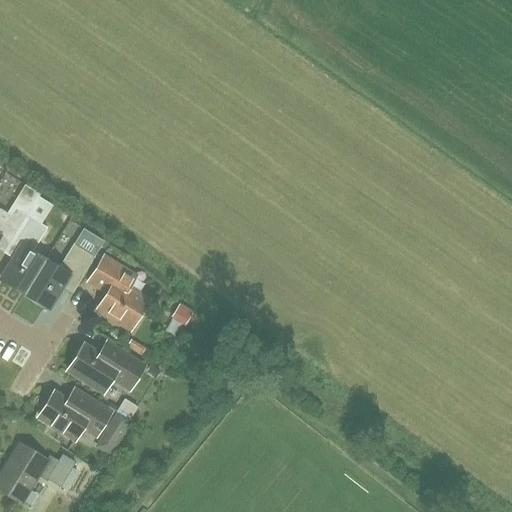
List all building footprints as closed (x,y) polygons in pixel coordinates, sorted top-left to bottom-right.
[(0,235),(10,241),(13,237),(26,216),(39,195),(24,185),(6,214),(0,210),(0,235)] [(24,295),(44,262),(31,254),(47,229),(26,216),(13,237),(23,244),(0,280),(24,295)] [(44,262),(24,295),(48,309),(61,287),(72,293),(100,247),(80,235),(73,246),(73,245),(58,270),(44,262)] [(131,276),(103,258),(88,282),(107,294),(96,310),(128,330),(147,302),(124,287),(131,276)] [(190,315),(178,307),(172,316),(184,324),(190,315)] [(104,342),(96,354),(83,346),(67,371),(102,393),(111,378),(129,389),(143,367),(104,342)] [(95,436),(110,413),(72,389),(65,401),(54,393),(39,417),(73,439),(81,427),(95,436)] [(130,423),(128,421),(119,415),(105,437),(114,442),(117,444),(130,423)] [(48,455),(46,460),(19,444),(0,474),(0,490),(20,503),(36,476),(47,482),(47,481),(60,488),(75,463),(62,454),(58,461),(48,455)]
